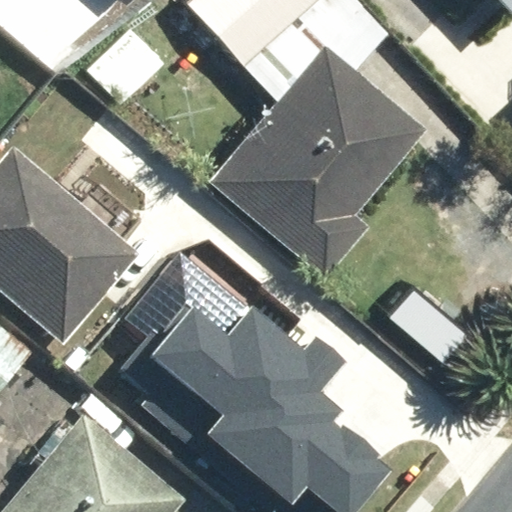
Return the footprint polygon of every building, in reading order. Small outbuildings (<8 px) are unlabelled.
[(202,67),(279,0),(160,0),(151,8),(202,67)] [(296,37),(184,182),(300,272),(412,127),(296,37)] [(0,145),(0,292),(55,337),(127,250),(0,145)] [(166,243),(98,336),(201,412),(187,432),(268,492),(280,477),(326,511),(331,511),(368,462),(307,417),(319,401),(298,386),(320,357),(166,243)] [(0,368),(12,355),(0,344),(0,368)] [(79,420),(0,511),(167,511),(176,502),(79,420)] [(218,511),(197,490),(175,511),(218,511)]
